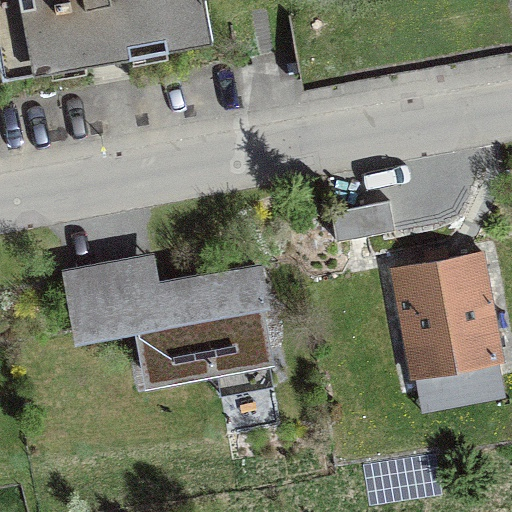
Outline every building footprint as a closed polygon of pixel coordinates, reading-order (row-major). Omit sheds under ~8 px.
[(82,48),(85,61),(130,52),(128,40),(163,34),(166,46),(211,38),(204,0),(0,0),(0,56),(3,75),(49,67),(47,54),(82,48)] [(299,78),(511,39),(511,0),(367,0),(288,14),(299,78)] [(394,229),(389,200),(330,211),(335,240),(394,229)] [(502,361),(482,251),(391,268),(411,378),(502,361)] [(269,355),(259,304),(264,303),(258,267),(130,290),(125,262),(65,273),(76,327),(134,316),(145,378),(269,355)]
